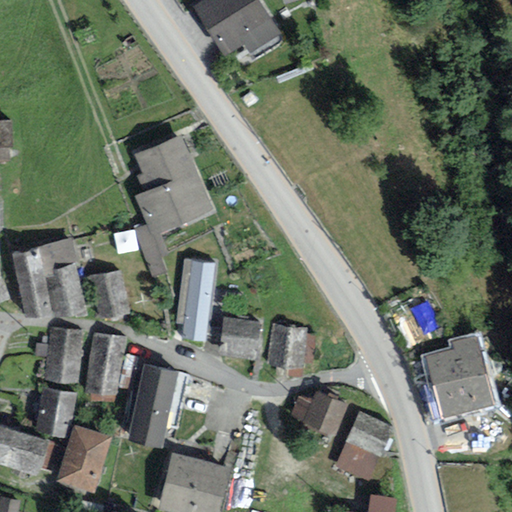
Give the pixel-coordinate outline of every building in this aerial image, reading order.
[(280,33),(257,0),(207,0),(192,10),(225,58),(243,46),(249,54),(280,33)] [(10,123),(0,122),(0,158),(6,158),(6,143),(10,143),(10,123)] [(161,236),(215,212),(180,135),(134,155),(142,174),(136,176),(144,193),(134,198),(146,224),(153,239),(161,236)] [(168,254),(161,236),(153,239),(146,224),(135,229),(152,278),(166,273),(161,257),(168,254)] [(72,239),(37,248),(43,273),(75,264),(78,264),(72,239)] [(37,248),(11,255),(18,285),(44,279),(43,273),(37,248)] [(215,264),(184,260),(175,324),(183,325),(181,339),(204,343),(215,264)] [(75,264),(43,273),(44,279),(18,285),(26,321),(54,315),(56,322),(87,315),(75,264)] [(128,315),(120,271),(88,277),(96,321),(128,315)] [(0,303),(11,300),(0,278),(0,272),(0,303)] [(259,323),(223,318),(218,355),(254,360),(259,323)] [(308,329),(272,324),(266,364),(302,369),(308,329)] [(49,327),(44,382),(78,385),(83,330),(49,327)] [(126,337),(93,332),(83,393),(117,396),(126,337)] [(480,333),(448,341),(450,349),(421,356),(429,389),(433,388),(441,419),(497,406),(480,333)] [(189,376),(143,365),(126,441),(161,449),(166,427),(177,429),(189,376)] [(75,394),(42,388),(35,431),(68,437),(75,394)] [(347,406),(316,392),(311,403),(299,397),(289,419),(333,438),(347,406)] [(359,413),(335,465),(367,480),(378,457),(381,459),(394,430),(359,413)] [(48,442),(0,426),(0,466),(37,478),(48,442)] [(112,438),(73,426),(57,481),(95,493),(112,438)] [(218,511),(230,468),(173,453),(158,510),(167,511),(218,511)] [(395,511),(397,500),(370,496),(368,511),(395,511)] [(1,497),(0,499),(0,511),(16,511),(19,502),(1,497)]
